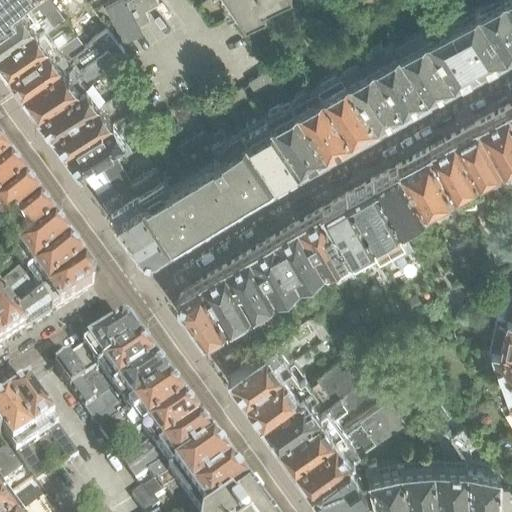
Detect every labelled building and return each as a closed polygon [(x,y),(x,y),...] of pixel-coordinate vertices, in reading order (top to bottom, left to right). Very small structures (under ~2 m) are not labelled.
[(0,45),(45,14),(57,6),(52,0),(43,0),(33,8),(27,0),(24,0),(23,1),(0,16),(0,45)] [(21,0),(0,0),(0,16),(23,1),(21,0)] [(150,17),(145,8),(159,1),(158,0),(110,0),(105,3),(125,38),(142,29),(139,24),(150,17)] [(235,0),(244,14),(265,4),(262,0),(235,0)] [(511,11),(506,0),(488,0),(475,7),(500,55),(505,52),(511,47),(511,11)] [(0,56),(8,68),(53,36),(48,29),(65,17),(57,6),(45,14),(0,45),(0,56)] [(500,55),(475,7),(449,21),(474,68),(479,66),(479,65),(496,56),(496,57),(500,55)] [(474,68),(449,21),(424,34),(449,81),(453,79),(470,70),(474,68)] [(81,78),(115,56),(124,50),(118,42),(107,27),(90,39),(67,56),(22,88),(38,110),(83,81),(81,78)] [(449,81),(424,34),(420,27),(394,40),(423,95),(428,93),(427,92),(444,84),(449,81)] [(22,88),(67,56),(90,39),(83,28),(60,45),(53,36),(8,68),(8,69),(22,88)] [(423,95),(394,40),(393,39),(383,45),(380,39),(364,49),(397,109),(402,107),(402,106),(418,97),(418,98),(423,95)] [(397,109),(364,49),(362,50),(365,54),(341,68),(372,123),(377,121),(393,112),(397,109)] [(52,129),(132,80),(135,78),(123,61),(121,58),(118,60),(111,65),(111,64),(83,81),(38,110),(52,129)] [(256,90),(275,76),(269,67),(249,80),(256,90)] [(372,123),(341,68),(316,83),(347,138),(351,135),(367,126),(368,126),(372,123)] [(65,147),(140,101),(144,98),(135,86),(132,80),(52,129),(65,147)] [(347,138),(316,83),(309,86),(305,85),(294,91),(293,96),(291,98),(322,152),(326,150),(326,149),(342,140),(347,138)] [(227,110),(249,95),(243,85),(221,100),(227,110)] [(322,152),(291,98),(282,103),(280,101),(268,108),(269,110),(265,113),(270,122),(296,166),(299,165),(301,164),(317,154),(317,155),(322,152)] [(126,137),(118,124),(133,115),(135,117),(146,109),(140,101),(65,147),(78,166),(97,155),(111,146),(126,137)] [(511,112),(508,105),(506,106),(478,120),(476,121),(454,133),(482,186),(492,204),(502,198),(490,176),(487,171),(501,163),(511,183),(511,112)] [(296,166),(270,122),(265,113),(240,128),(246,137),(271,180),(290,170),(292,169),(291,169),(296,166)] [(271,180),(246,137),(240,128),(226,137),(220,128),(209,135),(204,128),(177,144),(193,168),(219,211),(238,200),(238,201),(240,200),(239,199),(256,189),(257,189),(258,188),(271,180)] [(482,186),(454,133),(432,145),(461,197),(482,186)] [(461,197),(432,145),(429,147),(429,146),(427,147),(427,148),(400,162),(398,163),(398,164),(427,215),(429,218),(456,203),(457,202),(457,201),(457,200),(457,199),(461,197)] [(169,242),(133,181),(111,146),(97,155),(117,189),(102,198),(138,248),(139,249),(142,249),(144,248),(148,249),(149,251),(152,252),(154,251),(169,242)] [(0,174),(10,166),(0,152),(0,174)] [(427,215),(398,164),(397,165),(396,165),(389,169),(388,169),(388,170),(374,177),(373,177),(372,177),(372,178),(404,233),(412,229),(409,224),(427,215)] [(0,205),(25,186),(10,166),(0,174),(0,205)] [(195,226),(169,183),(164,176),(164,177),(157,166),(133,181),(169,242),(186,231),(186,232),(188,231),(188,230),(195,226)] [(219,211),(193,168),(169,183),(195,226),(205,220),(207,219),(219,211)] [(404,233),(372,178),(347,193),(377,250),(385,264),(395,259),(400,266),(407,262),(403,254),(413,249),(404,233)] [(0,239),(40,207),(25,186),(0,205),(0,239)] [(377,250),(347,193),(347,192),(346,193),(346,194),(331,201),(330,202),(331,202),(323,206),(322,206),(322,207),(351,261),(352,263),(377,250)] [(13,260),(54,226),(40,207),(0,239),(0,253),(5,250),(13,260)] [(351,261),(322,207),(297,222),(326,275),(351,261)] [(326,275),(297,222),(272,236),(302,289),(326,275)] [(0,297),(2,301),(68,247),(54,226),(13,260),(20,270),(0,285),(0,297)] [(279,303),(302,289),(272,236),(249,250),(279,303)] [(41,299),(83,267),(68,247),(2,301),(16,320),(24,313),(18,304),(35,290),(41,299)] [(279,303),(249,250),(224,265),(254,317),(279,303)] [(254,317),(224,265),(224,264),(210,273),(200,279),(226,324),(224,325),(229,332),(254,317)] [(45,321),(91,291),(92,291),(94,281),(93,280),(83,267),(41,299),(34,305),(45,321)] [(208,334),(224,325),(226,324),(200,279),(183,290),(183,289),(181,290),(181,291),(180,292),(182,293),(183,296),(182,300),(179,302),(178,302),(179,304),(178,304),(179,306),(180,305),(181,307),(203,338),(220,361),(228,372),(247,359),(245,356),(239,347),(225,356),(208,334)] [(424,304),(417,292),(405,300),(411,312),(424,304)] [(511,293),(511,295),(505,292),(496,309),(511,317),(511,293)] [(25,333),(16,320),(2,301),(0,297),(0,343),(3,348),(11,343),(11,342),(25,333)] [(45,321),(34,305),(24,313),(16,320),(25,333),(45,321)] [(511,317),(496,309),(488,345),(511,350),(511,317)] [(340,341),(358,330),(353,322),(336,333),(340,341)] [(80,385),(140,346),(129,330),(120,328),(92,346),(69,361),(69,362),(54,371),(84,412),(93,407),(95,406),(80,385)] [(245,395),(294,359),(278,336),(245,356),(247,359),(228,372),(245,395)] [(511,396),(511,350),(488,345),(464,342),(462,351),(480,355),(498,402),(511,396)] [(109,395),(154,365),(140,346),(80,385),(95,406),(109,395)] [(309,382),(294,359),(245,395),(261,417),(309,382)] [(326,402),(359,380),(343,359),(309,382),(261,417),(278,441),(326,402)] [(335,415),(383,381),(382,379),(392,372),(384,362),(359,380),(326,402),(278,441),(294,463),(344,425),(335,415)] [(99,432),(169,386),(154,365),(109,395),(95,406),(93,407),(84,412),(99,432)] [(115,453),(136,437),(184,406),(169,386),(99,432),(115,453)] [(58,428),(30,389),(31,388),(30,387),(7,402),(0,407),(0,435),(1,437),(36,484),(46,477),(31,457),(27,448),(47,436),(53,443),(68,463),(78,456),(58,428)] [(511,424),(511,396),(498,402),(511,424)] [(363,451),(406,420),(389,397),(346,428),(344,425),(294,463),(310,484),(311,485),(358,451),(363,451)] [(184,446),(178,438),(198,425),(184,407),(185,406),(184,405),(184,406),(136,437),(144,448),(150,444),(156,453),(128,472),(135,482),(155,469),(161,466),(159,463),(184,446)] [(236,478),(230,469),(225,463),(226,462),(220,454),(219,455),(198,425),(178,438),(184,446),(159,463),(161,466),(168,476),(144,492),(142,490),(132,498),(142,511),(152,511),(159,507),(154,501),(176,487),(194,511),(220,511),(247,493),(242,486),(243,486),(237,478),(236,478)] [(497,511),(498,469),(491,460),(471,456),(470,446),(478,440),(465,425),(450,436),(461,450),(468,511),(497,511)] [(0,470),(14,460),(6,448),(0,452),(0,470)] [(468,511),(461,450),(460,457),(433,456),(439,510),(449,511),(468,511)] [(377,504),(364,460),(363,451),(358,451),(311,485),(330,511),(367,511),(371,510),(370,509),(377,504)] [(439,510),(433,456),(399,459),(399,464),(410,511),(415,511),(420,511),(439,510)] [(410,511),(399,464),(387,467),(378,469),(377,464),(376,459),(364,460),(377,504),(379,511),(410,511)] [(0,501),(6,497),(0,488),(0,486),(22,470),(14,460),(0,470),(0,501)] [(511,511),(511,487),(498,469),(497,511),(511,511)] [(0,511),(30,511),(45,502),(49,499),(40,488),(14,507),(6,497),(0,501),(0,511)] [(261,511),(258,508),(259,508),(253,500),(247,493),(220,511),(261,511)] [(56,511),(55,510),(52,511),(45,502),(30,511),(56,511)]
